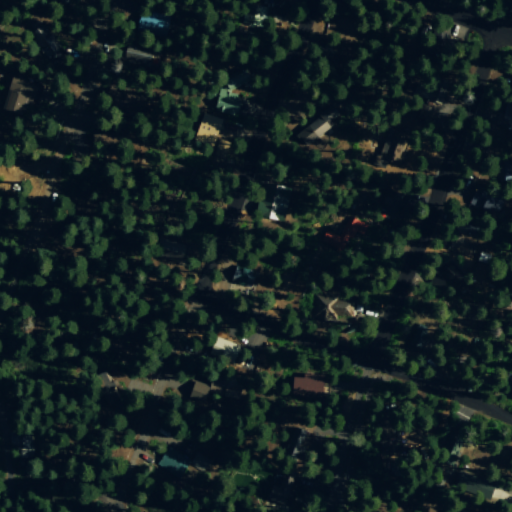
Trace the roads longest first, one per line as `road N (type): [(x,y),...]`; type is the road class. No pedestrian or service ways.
road 1 (residential): [(320,511),(385,311),(511,0)]
road 2 (residential): [(105,482),(312,0)]
road 3 (residential): [(511,416),(188,300)]
road 4 (residential): [(31,173),(102,0)]
